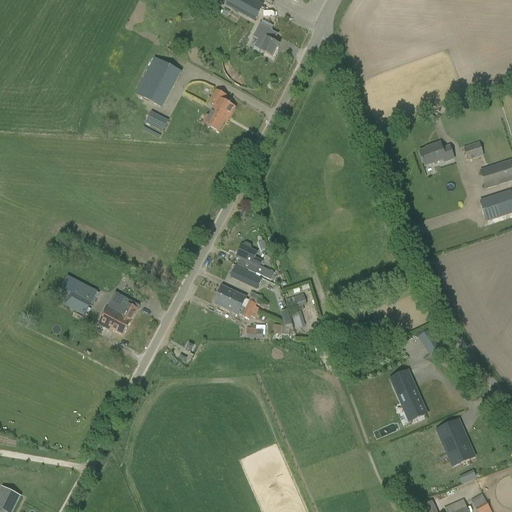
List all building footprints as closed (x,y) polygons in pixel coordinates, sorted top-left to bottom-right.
[(253,0),(228,0),(225,6),(246,18),(256,1),(253,0)] [(260,22),(253,37),(264,43),(260,51),(272,57),(278,45),(274,43),(279,33),(272,30),(273,28),(260,22)] [(135,95),(162,109),(182,73),(154,58),(135,95)] [(235,108),(224,103),(227,97),(215,90),(208,104),(214,107),(224,112),(222,116),(227,118),(228,116),(230,117),(235,108)] [(224,112),(214,107),(209,118),(207,117),(203,123),(220,132),(227,118),(222,116),(224,112)] [(168,121),(151,112),(145,124),(162,133),(168,121)] [(419,152),(424,167),(445,159),(446,162),(453,159),(449,146),(442,149),(440,143),(431,146),(431,147),(419,152)] [(463,148),(468,161),(483,156),(479,143),(463,148)] [(511,161),(480,172),(486,189),(511,180),(511,161)] [(511,213),(511,197),(510,192),(480,201),(487,222),(511,213)] [(242,246),(236,258),(251,265),(248,271),(256,275),(256,274),(270,281),(273,274),(260,267),(262,262),(254,258),(257,253),(250,250),(251,248),(250,246),(246,244),(244,245),(243,246),(242,246)] [(262,280),(248,274),(243,284),(256,291),(262,280)] [(93,301),(82,294),(86,288),(76,283),(63,305),(85,316),(93,301)] [(222,287),(217,296),(242,308),(246,299),(222,287)] [(252,293),(248,302),(256,305),(256,306),(257,306),(260,300),(261,298),(252,293)] [(303,306),(306,305),(303,294),(291,298),(296,313),(304,310),(303,306)] [(217,296),(213,304),(238,316),(238,315),(241,316),(245,309),(242,308),(217,296)] [(257,306),(266,310),(268,304),(260,300),(257,306)] [(245,309),(253,313),(255,307),(256,305),(248,302),(245,309)] [(133,307),(128,304),(122,315),(132,321),(138,310),(140,306),(135,304),(133,307)] [(107,307),(103,315),(98,325),(112,332),(112,331),(123,337),(132,321),(122,315),(107,307)] [(241,316),(250,320),(253,313),(245,309),(241,316)] [(290,310),(282,312),(285,326),(292,325),(290,310)] [(293,314),(295,329),(302,328),(300,313),(293,314)] [(267,319),(260,316),(257,321),(264,325),(267,319)] [(246,339),(262,339),(263,336),(265,336),(265,326),(250,326),(250,328),(246,328),(246,339)] [(272,335),(289,336),(289,329),(281,327),(281,326),(273,326),(272,335)] [(346,330),(329,329),(329,339),(345,340),(346,330)] [(429,356),(442,351),(434,330),(421,335),(429,356)] [(410,416),(424,411),(409,376),(394,382),(410,416)] [(441,449),(453,444),(449,433),(436,439),(441,449)] [(444,454),(451,470),(470,462),(462,444),(454,448),(455,449),(444,454)] [(475,471),(459,477),(463,486),(478,479),(475,471)] [(0,511),(12,511),(15,506),(18,500),(0,490),(0,511)] [(472,500),(478,511),(489,504),(483,494),(472,500)] [(444,508),(445,511),(468,511),(463,500),(444,508)] [(418,508),(419,511),(436,511),(432,501),(418,508)]
